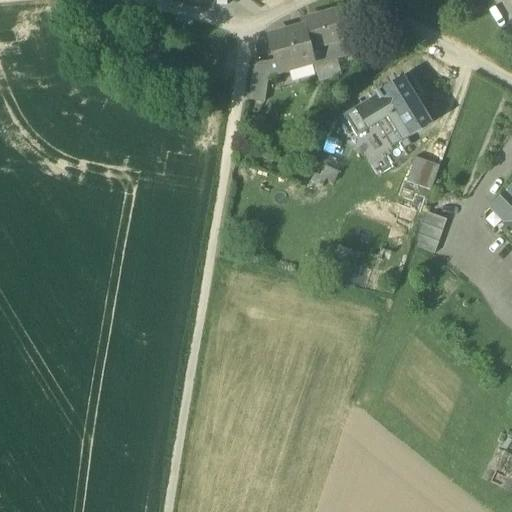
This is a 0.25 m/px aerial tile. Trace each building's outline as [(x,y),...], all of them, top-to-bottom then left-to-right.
[(303,29),(310,51),(318,48),(340,41),(342,41),(339,29),(335,14),(301,23),(303,29)] [(279,73),(312,64),(313,64),(310,51),(303,29),(269,38),(275,62),(278,74),(279,73)] [(340,41),(344,58),(362,53),(357,29),(339,29),(342,41),(340,41)] [(340,41),(318,48),(323,65),(336,61),(344,58),(340,41)] [(313,68),(323,65),(318,48),(310,51),(313,64),(312,64),(313,68)] [(323,65),(313,68),(318,84),(341,77),(336,61),(323,65)] [(279,75),(279,73),(278,74),(275,62),(266,64),(254,65),(248,101),(264,104),(268,77),(279,75)] [(357,136),(375,125),(387,117),(402,141),(398,143),(398,144),(431,125),(430,124),(429,124),(409,91),(415,88),(408,77),(378,95),(377,94),(374,95),(376,98),(345,117),(345,116),(343,117),(356,138),(358,138),(357,136)] [(390,148),(398,143),(402,141),(387,117),(375,125),(390,148)] [(406,183),(418,188),(427,163),(415,159),(406,183)] [(439,167),(427,163),(418,188),(430,192),(439,167)] [(339,173),(325,167),(320,180),(334,186),(339,173)] [(511,190),(493,209),(511,228),(511,190)] [(412,246),(434,255),(447,221),(424,213),(412,246)]
